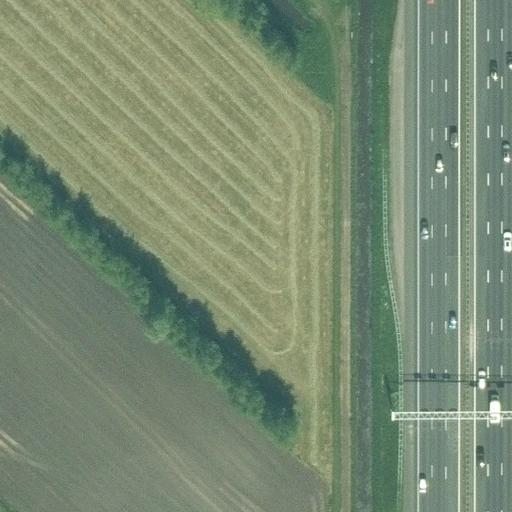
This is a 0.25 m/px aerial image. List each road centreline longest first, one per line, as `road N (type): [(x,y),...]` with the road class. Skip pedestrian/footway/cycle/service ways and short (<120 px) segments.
road 1 (track): [(308,0),(335,30),(334,511)]
road 2 (motorway): [(505,511),(504,0)]
road 3 (motorway): [(437,0),(436,511)]
